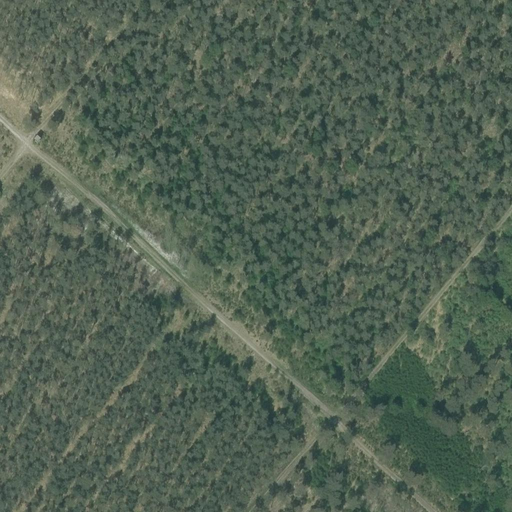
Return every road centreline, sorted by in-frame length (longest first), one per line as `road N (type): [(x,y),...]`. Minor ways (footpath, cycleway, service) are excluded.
road 1 (track): [(511,205),(326,423),(0,124)]
road 2 (track): [(251,511),(326,423),(426,511)]
road 3 (track): [(0,177),(148,0)]
